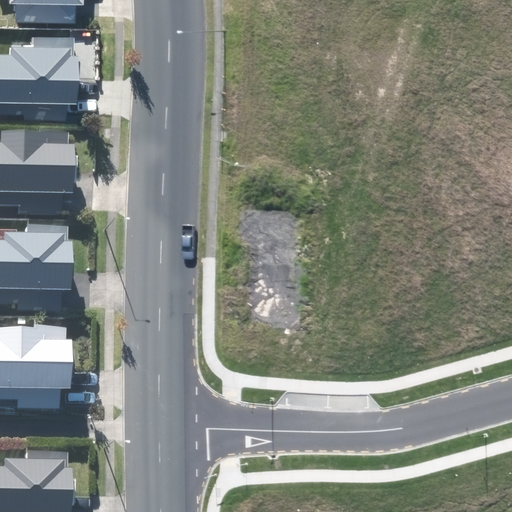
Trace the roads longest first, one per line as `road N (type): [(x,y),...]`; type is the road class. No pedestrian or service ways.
road 1 (secondary): [(168,0),(158,429)]
road 2 (residential): [(158,429),(358,432),(511,398)]
